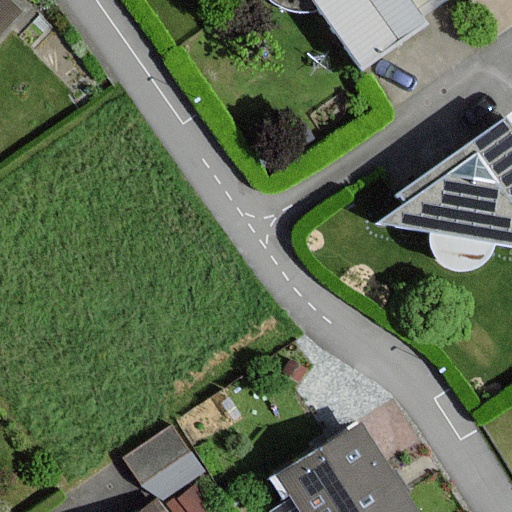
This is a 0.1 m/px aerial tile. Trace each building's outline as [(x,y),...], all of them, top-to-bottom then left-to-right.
[(4,0),(0,0),(0,27),(16,11),(4,0)] [(319,0),(364,64),(424,22),(408,0),(319,0)] [(260,119),(260,152),(312,153),(312,120),(260,119)] [(386,220),(511,241),(511,130),(507,123),(404,191),(412,203),(386,220)] [(305,369),(291,361),(286,370),(299,378),(305,369)] [(413,511),(361,430),(286,477),(308,511),(413,511)] [(197,469),(172,431),(133,458),(158,496),(197,469)] [(212,511),(215,510),(199,486),(174,504),(179,511),(212,511)]
